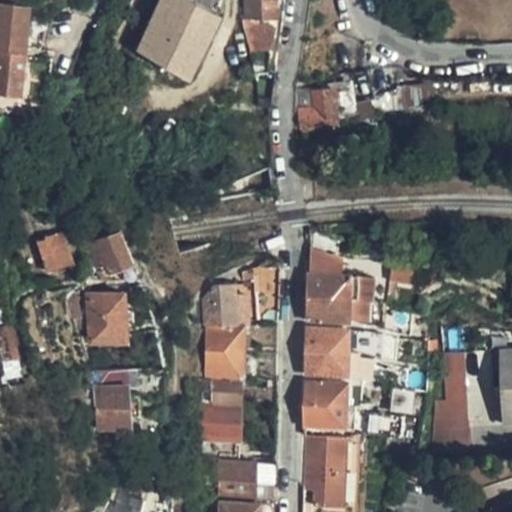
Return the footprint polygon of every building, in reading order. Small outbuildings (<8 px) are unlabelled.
[(188,78),(223,14),(197,0),(159,0),(134,49),(188,78)] [(275,0),(244,0),(245,19),(277,18),(275,0)] [(0,5),(0,28),(28,30),(29,7),(0,5)] [(271,54),(272,26),(259,26),(258,53),(271,54)] [(28,30),(0,28),(0,46),(26,49),(28,30)] [(0,93),(23,96),(25,58),(0,54),(0,93)] [(399,109),(427,108),(427,83),(398,84),(399,109)] [(328,133),(338,127),(335,91),(298,97),(298,113),(303,137),(328,133)] [(109,275),(134,264),(131,256),(125,241),(120,232),(95,244),(109,275)] [(72,268),(62,244),(41,253),(51,277),(72,268)] [(351,276),(310,274),(309,296),(350,297),(351,276)] [(236,285),(215,284),(202,296),(202,322),(236,322),(236,285)] [(380,302),(381,290),(377,287),(363,287),(364,298),(380,302)] [(125,340),(124,295),(89,296),(91,342),(125,340)] [(350,297),(309,296),(309,319),(350,319),(350,297)] [(401,332),(405,310),(393,307),(380,302),(364,298),(363,322),(381,325),(380,328),(401,332)] [(244,379),(243,324),(206,324),(206,379),(244,379)] [(19,359),(13,328),(0,328),(0,360),(0,361),(19,359)] [(467,347),(465,328),(446,330),(447,348),(467,347)] [(349,330),(308,330),(308,350),(349,350),(349,330)] [(365,353),(373,355),(374,333),(366,333),(365,353)] [(349,350),(308,350),(307,372),(349,373),(349,350)] [(511,350),(502,351),(507,426),(511,426),(511,350)] [(471,427),(467,352),(447,353),(451,428),(471,427)] [(396,368),(393,386),(406,388),(408,370),(396,368)] [(243,388),(244,379),(206,379),(198,379),(197,405),(277,406),(277,389),(243,388)] [(348,382),(307,382),(307,405),(348,405),(348,382)] [(414,410),(416,390),(406,388),(393,386),(391,406),(414,410)] [(128,427),(127,388),(88,388),(91,428),(128,427)] [(348,405),(307,405),(306,428),(348,427),(348,405)] [(242,439),(243,409),(197,408),(197,440),(242,439)] [(342,436),(306,435),(305,500),(342,500),(342,436)] [(221,498),(256,498),(257,465),(220,466),(221,498)] [(260,511),(260,501),(223,501),(223,511),(260,511)]
